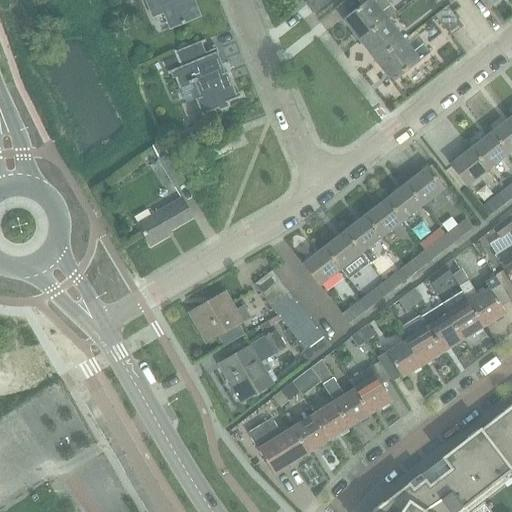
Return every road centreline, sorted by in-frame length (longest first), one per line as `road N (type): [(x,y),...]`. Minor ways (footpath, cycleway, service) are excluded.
road 1 (residential): [(96,324),(328,186)]
road 2 (residential): [(328,186),(511,44)]
road 3 (residential): [(332,511),(511,365)]
road 4 (tertiary): [(212,511),(96,324)]
road 5 (residential): [(328,186),(301,149),(240,0)]
road 6 (residential): [(84,371),(165,511)]
